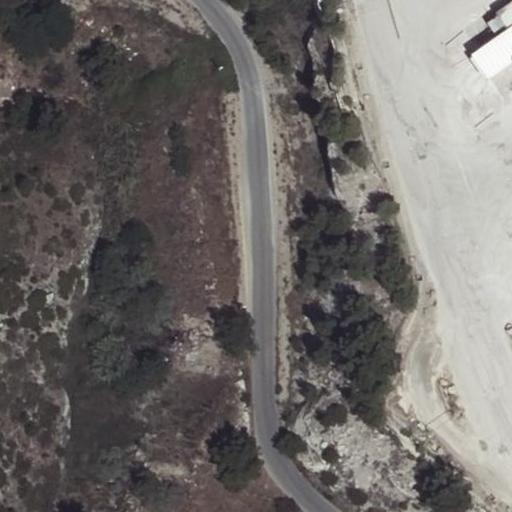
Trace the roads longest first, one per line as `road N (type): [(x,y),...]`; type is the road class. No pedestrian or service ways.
road 1 (residential): [(204,0),(233,35),(252,101),(265,437),(270,458),(323,511)]
road 2 (unclassified): [(387,0),(511,410)]
